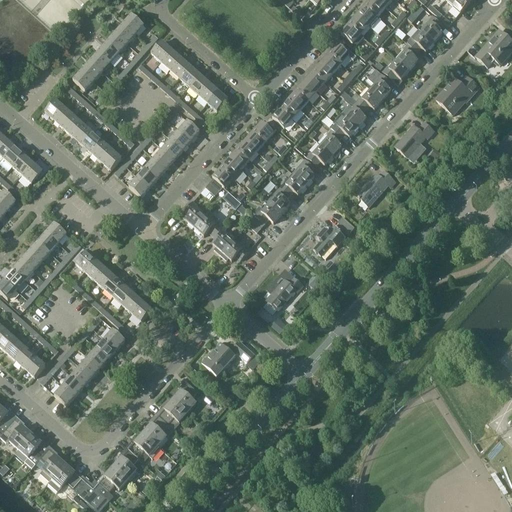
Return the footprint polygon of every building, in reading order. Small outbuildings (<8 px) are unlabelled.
[(287,9),(291,5),(285,0),(284,0),(281,3),(287,9)] [(385,9),(374,0),(371,0),(365,8),(377,18),(385,9)] [(393,0),(374,0),(385,9),(393,0)] [(446,0),(445,1),(452,8),(459,0),(446,0)] [(471,0),(459,0),(452,8),(460,15),(473,1),(471,0)] [(417,4),(414,1),(408,8),(411,11),(417,4)] [(433,15),(436,11),(431,6),(427,10),(433,15)] [(296,16),(299,13),(294,8),(290,11),(296,16)] [(357,17),(369,28),(373,31),(381,22),(377,18),(365,8),(357,17)] [(433,15),(439,20),(442,17),(436,11),(433,15)] [(296,16),(302,22),(305,18),(299,13),(296,16)] [(401,23),(406,16),(403,13),(397,20),(401,23)] [(132,17),(123,26),(136,37),(144,27),(132,17)] [(369,28),(357,17),(349,26),(361,37),(369,28)] [(432,18),(428,23),(427,23),(419,32),(422,34),(434,45),(442,35),(438,32),(442,27),(432,18)] [(401,23),(397,20),(391,26),(395,29),(401,23)] [(449,29),(452,25),(446,20),(443,24),(449,29)] [(136,37),(123,26),(115,36),(127,46),(136,37)] [(361,37),(349,26),(341,35),(345,39),(343,42),(353,51),(364,40),(361,37)] [(384,41),(390,35),(387,32),(381,38),(384,41)] [(500,68),(511,54),(511,44),(499,33),(476,59),(488,70),(494,63),(500,68)] [(412,41),(407,46),(417,55),(421,50),(425,54),(434,45),(422,34),(414,43),(412,41)] [(127,46),(115,36),(107,45),(119,56),(127,46)] [(159,41),(158,40),(155,37),(146,47),(150,50),(159,41)] [(384,41),(381,38),(375,45),(378,48),(384,41)] [(172,52),(162,43),(152,56),(161,64),(172,52)] [(119,56),(107,45),(98,54),(111,65),(119,56)] [(405,53),(397,62),(409,72),(418,63),(413,59),(417,55),(407,46),(403,51),(405,53)] [(150,50),(146,47),(138,56),(142,59),(150,50)] [(338,47),(329,56),(341,67),(350,57),(338,47)] [(370,50),(362,59),(365,63),(374,53),(370,50)] [(181,60),(172,52),(161,64),(170,72),(181,60)] [(111,65),(98,54),(90,64),(102,75),(111,65)] [(142,59),(138,56),(113,84),(117,87),(142,59)] [(341,67),(329,56),(321,65),(333,76),(341,67)] [(181,60),(170,72),(180,81),(191,68),(181,60)] [(397,62),(393,67),(391,65),(387,68),(390,70),(389,71),(387,69),(383,74),(392,83),(396,78),(401,82),(409,72),(397,62)] [(102,75),(90,64),(82,73),(94,84),(102,75)] [(333,76),(321,65),(313,74),(325,85),(333,76)] [(142,66),(138,70),(148,79),(151,75),(142,66)] [(357,76),(363,69),(359,66),(353,72),(357,76)] [(200,77),(191,68),(180,81),(189,89),(200,77)] [(390,85),(376,72),(368,81),(375,87),(370,92),(376,97),(382,103),(391,93),(386,89),(390,85)] [(94,84),(82,73),(73,83),(86,94),(94,84)] [(325,85),(313,74),(305,83),(317,94),(325,85)] [(151,75),(148,79),(157,87),(161,83),(151,75)] [(209,85),(200,77),(189,89),(198,97),(209,85)] [(346,88),(352,81),(349,78),(343,85),(346,88)] [(466,105),(479,90),(467,79),(460,87),(454,82),(436,102),(452,117),(459,109),(456,107),(457,105),(456,104),(460,100),(466,105)] [(161,83),(157,87),(167,95),(170,92),(161,83)] [(317,94),(305,83),(297,93),(309,103),(317,94)] [(117,87),(113,84),(105,93),(109,97),(117,87)] [(219,93),(209,85),(198,97),(208,106),(219,93)] [(346,88),(343,85),(337,91),(341,94),(346,88)] [(69,88),(65,92),(75,100),(78,96),(69,88)] [(170,92),(167,95),(176,104),(179,100),(170,92)] [(370,92),(363,101),(356,95),(351,100),(366,113),(369,108),(374,112),(382,103),(376,97),(370,92)] [(109,97),(105,93),(96,103),(100,107),(109,97)] [(228,102),(219,93),(208,106),(217,114),(228,102)] [(309,103),(297,93),(289,102),(301,112),(309,103)] [(88,105),(78,96),(75,100),(84,108),(88,105)] [(330,106),(336,99),(333,96),(327,103),(330,106)] [(179,100),(176,104),(185,112),(189,108),(179,100)] [(366,113),(351,100),(347,105),(349,107),(341,116),(346,120),(358,130),(366,121),(362,117),(366,113)] [(56,102),(45,115),(55,123),(66,111),(56,102)] [(301,112),(289,102),(281,111),(293,122),(301,112)] [(330,106),(327,103),(321,109),(325,112),(330,106)] [(96,112),(88,105),(84,108),(94,117),(97,113),(96,112)] [(189,108),(185,112),(195,120),(198,116),(189,108)] [(168,123),(177,114),(173,110),(165,120),(168,123)] [(66,111),(55,123),(64,132),(75,119),(66,111)] [(293,122),(281,111),(272,120),(277,124),(274,127),(279,131),(281,128),(284,131),(293,122)] [(104,119),(97,113),(94,117),(103,125),(107,121),(104,119)] [(310,121),(314,124),(320,118),(316,114),(310,121)] [(198,116),(195,120),(205,129),(208,126),(198,116)] [(349,140),(358,130),(346,120),(341,116),(332,126),(335,128),(331,132),(341,140),(345,136),(349,140)] [(75,119),(64,132),(73,140),(84,127),(75,119)] [(156,129),(160,133),(168,123),(165,120),(156,129)] [(113,133),(116,130),(107,121),(103,125),(113,133)] [(308,131),(314,124),(310,121),(305,127),(308,131)] [(200,134),(188,123),(179,133),(191,144),(200,134)] [(262,125),(254,134),(266,145),(274,135),(262,125)] [(427,142),(434,134),(424,125),(417,132),(413,128),(394,149),(407,161),(426,140),(427,142)] [(84,127),(73,140),(83,148),(94,136),(84,127)] [(152,142),(160,133),(156,129),(154,132),(148,139),(152,142)] [(119,133),(116,130),(113,133),(122,142),(125,138),(119,133)] [(337,145),(341,140),(331,132),(327,136),(329,138),(321,147),(333,158),(334,158),(335,159),(340,154),(338,152),(342,149),(337,145)] [(191,144),(179,133),(171,142),(183,153),(191,144)] [(298,143),(304,136),(300,133),(294,139),(298,143)] [(266,145),(254,134),(246,143),(258,154),(266,145)] [(94,136),(83,148),(92,157),(103,144),(106,142),(101,138),(99,140),(94,136)] [(132,144),(125,138),(122,142),(132,150),(135,147),(132,144)] [(148,139),(140,148),(143,151),(152,142),(148,139)] [(13,149),(4,141),(0,144),(0,158),(2,161),(13,149)] [(183,153),(171,142),(162,152),(174,162),(183,153)] [(258,154),(246,143),(237,152),(250,163),(258,154)] [(103,144),(92,157),(101,165),(112,152),(103,144)] [(283,155),(289,149),(285,145),(279,152),(283,155)] [(325,168),(333,158),(321,147),(313,157),(311,155),(307,159),(316,168),(320,164),(325,168)] [(143,151),(140,148),(131,157),(135,161),(143,151)] [(22,157),(13,149),(2,161),(12,169),(22,157)] [(112,152),(101,165),(111,173),(122,161),(112,152)] [(174,162),(162,152),(154,161),(166,172),(174,162)] [(250,163),(237,152),(229,161),(242,172),(250,163)] [(32,166),(22,157),(12,169),(21,178),(32,166)] [(123,167),(127,170),(135,161),(131,157),(123,167)] [(272,167),(278,160),(275,157),(269,164),(272,167)] [(166,172),(154,161),(146,170),(158,181),(166,172)] [(242,172),(229,161),(221,170),(234,181),(236,183),(244,174),(242,172)] [(305,162),(300,167),(292,176),(306,188),(315,179),(310,175),(314,170),(305,162)] [(272,167),(269,164),(263,170),(267,174),(272,167)] [(41,174),(32,166),(21,178),(31,186),(41,174)] [(114,177),(118,180),(127,170),(123,167),(114,177)] [(158,181),(146,170),(137,180),(149,191),(158,181)] [(234,181),(221,170),(213,179),(214,180),(224,189),(225,190),(234,181)] [(390,190),(395,185),(383,174),(379,179),(375,176),(355,198),(369,210),(388,188),(390,190)] [(256,185),(262,179),(259,176),(253,182),(256,185)] [(292,176),(284,185),(280,190),(290,198),(294,194),(298,198),(306,188),(292,176)] [(2,180),(0,182),(0,184),(8,192),(12,188),(2,180)] [(149,191),(137,180),(129,189),(141,200),(149,191)] [(214,180),(210,185),(220,194),(224,198),(228,193),(225,190),(224,189),(214,180)] [(256,185),(253,182),(247,189),(250,192),(256,185)] [(220,194),(210,185),(206,190),(216,198),(220,194)] [(12,188),(8,192),(18,200),(21,197),(12,188)] [(280,190),(276,194),(268,203),(269,205),(282,216),(290,207),(286,202),(290,198),(280,190)] [(15,204),(3,194),(0,196),(0,208),(6,214),(15,204)] [(240,204),(246,197),(242,194),(236,201),(240,204)] [(193,204),(185,213),(189,218),(185,222),(195,230),(205,218),(196,210),(198,208),(193,204)] [(269,205),(263,212),(261,211),(255,217),(265,226),(269,221),(273,225),(274,226),(282,216),(269,205)] [(265,226),(255,217),(251,222),(261,230),(265,226)] [(214,226),(205,218),(195,230),(204,239),(208,234),(212,238),(221,228),(216,224),(214,226)] [(344,239),(341,237),(342,235),(341,234),(342,232),(348,238),(355,230),(342,219),(337,225),(339,226),(336,230),(334,228),(329,234),(325,230),(316,239),(321,243),(313,253),(321,259),(328,252),(333,246),(337,250),(343,243),(346,241),(344,239)] [(261,230),(251,222),(247,226),(257,235),(261,230)] [(67,236),(55,225),(46,235),(58,246),(67,236)] [(226,233),(221,228),(212,238),(217,242),(213,246),(216,249),(214,252),(220,257),(222,255),(233,243),(224,235),(226,233)] [(58,246),(46,235),(38,244),(50,255),(58,246)] [(240,263),(249,253),(244,249),(242,251),(233,243),(222,255),(220,257),(227,263),(229,260),(232,263),(236,259),(240,263)] [(50,255),(38,244),(29,254),(42,265),(50,255)] [(69,255),(73,259),(81,249),(78,246),(69,255)] [(42,265),(29,254),(21,263),(33,274),(42,265)] [(86,254),(75,266),(85,274),(96,262),(86,254)] [(61,265),(64,268),(73,259),(69,255),(61,265)] [(105,271),(96,262),(85,274),(94,283),(105,271)] [(33,274),(21,263),(13,273),(25,283),(33,274)] [(64,268),(61,265),(52,274),(56,277),(64,268)] [(114,279),(105,271),(94,283),(104,291),(114,279)] [(25,283),(13,273),(4,282),(17,293),(25,283)] [(44,284),(48,287),(56,277),(52,274),(44,284)] [(66,277),(63,280),(72,289),(75,285),(66,277)] [(124,287),(114,279),(104,291),(113,299),(124,287)] [(284,282),(279,288),(276,285),(274,286),(269,291),(269,294),(272,296),(266,303),(277,313),(295,293),(297,295),(303,288),(293,280),(288,285),(284,282)] [(17,293),(4,282),(0,286),(0,295),(8,302),(17,293)] [(42,293),(48,287),(44,284),(36,293),(39,296),(42,293)] [(85,293),(75,285),(72,289),(82,297),(85,293)] [(133,296),(124,287),(113,299),(122,308),(133,296)] [(34,303),(39,296),(36,293),(27,302),(31,306),(34,303)] [(94,302),(85,293),(82,297),(84,299),(91,305),(94,302)] [(142,304),(133,296),(122,308),(132,316),(142,304)] [(27,310),(31,306),(27,302),(19,312),(22,315),(27,310)] [(103,310),(94,302),(91,305),(99,312),(100,314),(103,310)] [(12,312),(2,303),(0,305),(0,307),(8,315),(12,312)] [(152,313),(142,304),(132,316),(141,325),(152,313)] [(379,312),(377,309),(371,316),(373,318),(379,312)] [(113,318),(103,310),(100,314),(102,315),(109,322),(113,318)] [(21,320),(12,312),(8,315),(18,324),(21,320)] [(122,327),(113,318),(109,322),(119,330),(122,327)] [(94,332),(102,322),(99,319),(90,328),(94,332)] [(27,332),(30,328),(21,320),(18,324),(27,332)] [(0,327),(0,343),(8,334),(0,327)] [(132,335),(122,327),(119,330),(129,339),(132,335)] [(37,334),(30,328),(27,332),(37,340),(40,337),(37,334)] [(94,332),(90,328),(82,338),(86,341),(94,332)] [(126,342),(113,332),(105,341),(117,352),(126,342)] [(8,334),(0,343),(0,348),(7,355),(17,343),(8,334)] [(44,341),(40,337),(37,340),(46,348),(49,345),(44,341)] [(86,341),(82,338),(74,347),(77,350),(86,341)] [(117,352),(105,341),(96,350),(109,361),(117,352)] [(17,343),(7,355),(16,363),(27,351),(17,343)] [(248,366),(255,358),(239,344),(230,354),(220,346),(202,366),(217,380),(237,357),(248,366)] [(56,351),(49,345),(46,348),(56,357),(59,354),(56,351)] [(77,350),(74,347),(65,356),(69,360),(77,350)] [(109,361),(96,350),(88,360),(100,371),(109,361)] [(27,351),(16,363),(25,371),(36,359),(27,351)] [(69,360),(65,356),(57,366),(61,369),(69,360)] [(36,359),(25,371),(35,380),(46,368),(36,359)] [(100,371),(88,360),(80,369),(92,380),(100,371)] [(61,369),(57,366),(49,375),(52,378),(61,369)] [(92,380),(80,369),(71,378),(84,389),(92,380)] [(52,378),(49,375),(40,385),(44,388),(52,378)] [(71,378),(63,388),(75,399),(84,389),(71,378)] [(184,390),(173,402),(188,416),(197,406),(192,402),(198,395),(186,383),(182,388),(184,390)] [(63,388),(54,397),(67,408),(75,399),(63,388)] [(215,402),(208,396),(203,402),(209,407),(215,402)] [(160,412),(156,417),(169,428),(175,421),(179,425),(188,416),(173,402),(162,414),(160,412)] [(0,439),(18,420),(12,415),(10,418),(0,408),(0,439)] [(158,449),(173,432),(156,417),(152,422),(154,423),(143,435),(158,449)] [(22,424),(18,420),(0,439),(6,445),(10,444),(19,452),(32,437),(20,426),(22,424)] [(161,451),(158,449),(143,435),(132,447),(130,446),(126,450),(139,462),(145,454),(152,461),(161,451)] [(40,462),(51,449),(46,445),(44,447),(32,437),(19,452),(28,460),(25,463),(33,469),(40,462)] [(56,454),(51,449),(40,462),(47,468),(40,476),(50,485),(66,467),(54,456),(56,454)] [(139,462),(126,450),(122,455),(124,457),(113,469),(128,482),(137,473),(132,469),(139,462)] [(73,492),(85,479),(80,475),(78,478),(66,467),(50,485),(48,487),(58,495),(66,485),(73,492)] [(100,479),(96,484),(104,491),(100,495),(110,504),(114,498),(110,494),(115,488),(120,492),(128,482),(113,469),(102,481),(100,479)] [(504,496),(508,494),(495,473),(491,476),(504,496)] [(93,487),(85,479),(73,492),(96,511),(102,511),(110,504),(100,495),(104,491),(96,484),(93,487)]
